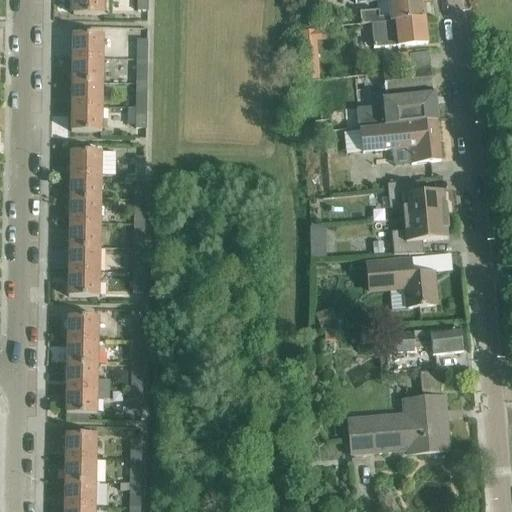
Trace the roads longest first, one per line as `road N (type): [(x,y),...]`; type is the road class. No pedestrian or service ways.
road 1 (residential): [(499,511),(465,106),(448,0)]
road 2 (residential): [(15,372),(22,0)]
road 3 (residential): [(14,511),(15,372)]
